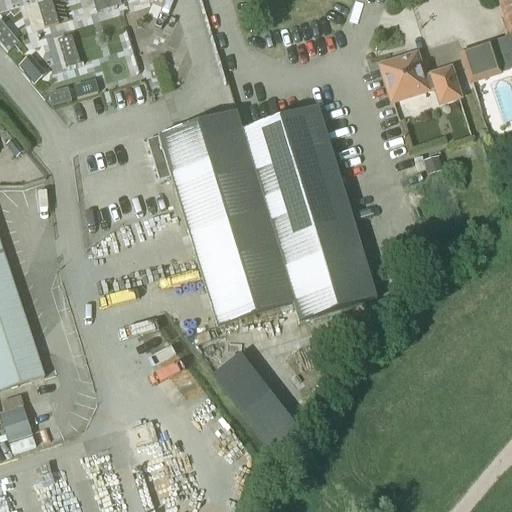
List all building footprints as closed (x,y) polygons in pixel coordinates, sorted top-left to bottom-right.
[(489,49),(463,58),(471,84),(498,76),(498,75),(511,70),(511,0),(505,0),(499,2),(510,35),(507,45),(490,50),(489,49)] [(423,83),(415,60),(381,71),(392,105),(426,94),(426,93),(436,90),(441,106),(458,100),(449,74),(432,79),(433,80),(423,83)] [(294,308),(293,308),(299,327),(377,303),(318,111),(242,135),(294,308)] [(293,308),(294,308),(242,135),(237,116),(159,140),(217,332),(293,308)] [(171,180),(159,140),(146,144),(158,184),(171,180)] [(16,160),(22,155),(14,145),(8,150),(16,160)] [(428,179),(443,175),(439,161),(424,165),(428,179)] [(0,395),(42,381),(0,251),(0,395)]
